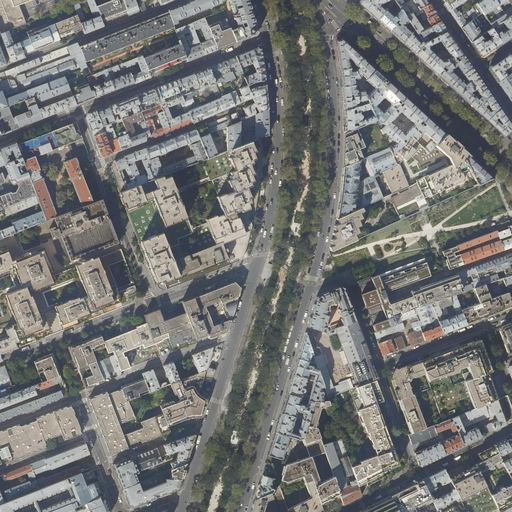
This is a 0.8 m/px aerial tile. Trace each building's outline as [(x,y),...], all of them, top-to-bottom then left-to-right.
[(0,0),(0,31),(1,34),(14,29),(25,24),(26,24),(18,5),(23,3),(30,0),(0,0)] [(94,30),(104,27),(102,22),(96,7),(93,0),(87,0),(74,5),(77,15),(85,34),(94,30)] [(123,0),(114,0),(96,7),(102,22),(116,17),(127,12),(123,0)] [(123,0),(127,12),(127,13),(129,17),(133,15),(139,12),(134,0),(123,0)] [(137,0),(142,12),(146,10),(142,0),(159,0),(161,4),(171,0),(137,0)] [(150,8),(146,0),(142,0),(146,10),(150,8)] [(194,0),(195,0),(179,6),(168,11),(168,12),(174,27),(175,30),(180,28),(177,21),(222,3),(221,2),(225,0),(227,0),(228,0),(229,0),(235,17),(234,18),(234,19),(235,19),(238,27),(231,30),(236,43),(241,41),(252,36),(255,35),(257,32),(256,27),(254,20),(252,12),(247,0),(194,0)] [(395,1),(394,0),(360,0),(359,4),(366,10),(370,14),(377,20),(395,1)] [(394,0),(395,1),(400,9),(404,15),(405,16),(429,4),(425,0),(394,0)] [(458,6),(465,1),(463,0),(449,0),(445,3),(444,4),(450,13),(456,22),(461,28),(482,13),(476,4),(471,7),(472,8),(468,11),(466,12),(464,8),(457,12),(455,10),(454,9),(458,6)] [(481,0),(476,4),(482,13),(484,15),(498,6),(494,0),(481,0)] [(511,0),(494,0),(498,6),(501,4),(503,6),(507,4),(507,5),(510,3),(511,6),(503,12),(507,18),(511,14),(511,0)] [(399,10),(400,9),(395,1),(377,20),(383,26),(390,32),(404,15),(400,9),(393,17),(391,15),(397,8),(399,10)] [(437,14),(433,8),(430,4),(429,4),(405,16),(414,30),(416,34),(441,22),(436,15),(437,14)] [(53,22),(54,24),(77,15),(74,5),(50,15),(53,22)] [(494,27),(507,18),(503,12),(499,7),(493,11),(498,19),(497,19),(496,18),(495,19),(495,18),(489,22),(491,26),(493,28),(494,27)] [(231,30),(223,10),(217,13),(204,18),(217,50),(226,47),(236,43),(231,30)] [(85,62),(174,27),(168,12),(154,18),(139,24),(120,31),(101,38),(84,45),(79,47),(85,62)] [(479,34),(480,28),(483,26),(487,32),(491,29),(493,28),(491,26),(489,22),(484,15),(482,13),(461,28),(466,35),(471,43),(481,36),(479,34)] [(414,30),(405,16),(404,15),(390,32),(396,38),(402,43),(414,30)] [(192,23),(204,55),(211,53),(217,50),(204,18),(192,23)] [(511,24),(507,18),(494,27),(496,29),(492,31),(501,43),(510,38),(511,36),(511,24)] [(46,45),(60,40),(54,24),(53,22),(27,32),(28,34),(22,36),(22,35),(22,33),(22,32),(22,31),(23,30),(24,30),(25,29),(26,29),(27,29),(25,24),(14,29),(21,47),(22,50),(23,54),(46,45)] [(444,27),(441,22),(416,34),(418,36),(421,41),(423,44),(429,41),(425,36),(426,35),(433,31),(434,32),(438,37),(448,32),(444,27)] [(175,30),(176,34),(179,40),(179,41),(181,44),(186,59),(187,62),(196,58),(204,55),(192,23),(180,28),(175,30)] [(21,47),(14,29),(1,34),(0,33),(0,67),(7,65),(0,46),(0,38),(2,38),(11,63),(17,61),(25,58),(23,54),(22,50),(19,52),(18,50),(16,50),(16,49),(21,47)] [(491,29),(487,32),(486,32),(489,36),(490,35),(492,37),(484,43),(482,40),(483,40),(481,36),(471,43),(476,50),(480,56),(483,56),(493,49),(501,43),(492,31),(491,29)] [(418,36),(416,34),(414,30),(402,43),(409,49),(415,55),(424,45),(423,44),(421,41),(420,43),(416,39),(418,36)] [(448,32),(438,37),(429,41),(423,44),(424,45),(415,55),(421,60),(426,65),(436,55),(429,49),(429,47),(440,41),(445,49),(455,42),(451,37),(448,32)] [(179,40),(176,34),(166,38),(168,44),(179,40)] [(356,66),(363,58),(352,48),(341,38),(338,40),(336,41),(338,56),(339,61),(340,70),(352,68),(350,68),(347,57),(348,57),(349,57),(349,58),(356,66)] [(4,96),(19,90),(17,85),(14,80),(8,79),(2,82),(1,79),(0,79),(0,109),(9,106),(23,101),(37,96),(68,83),(64,76),(87,67),(85,62),(79,47),(78,45),(77,42),(59,49),(45,55),(31,61),(17,66),(1,72),(0,72),(0,75),(0,76),(7,75),(19,72),(68,53),(66,48),(67,48),(71,55),(17,76),(19,81),(20,81),(23,88),(25,88),(27,87),(28,87),(33,85),(39,82),(39,83),(45,81),(47,84),(45,84),(27,91),(5,99),(4,96)] [(455,42),(445,49),(451,57),(445,61),(442,61),(436,55),(426,65),(432,70),(438,76),(446,67),(463,55),(459,48),(455,42)] [(186,59),(181,44),(179,45),(143,59),(148,74),(154,72),(179,62),(186,59)] [(236,57),(240,68),(252,63),(256,72),(244,77),(247,85),(256,82),(266,80),(264,66),(264,65),(261,49),(257,48),(247,52),(235,56),(236,57)] [(511,73),(511,72),(511,60),(508,54),(499,60),(490,66),(489,69),(493,75),(498,82),(508,76),(504,71),(507,68),(511,73)] [(463,74),(472,68),(468,61),(463,55),(446,67),(438,76),(444,81),(450,87),(458,77),(460,76),(463,74)] [(150,78),(148,74),(143,59),(142,56),(131,60),(107,70),(115,90),(124,86),(134,83),(134,84),(141,81),(150,78)] [(223,62),(209,67),(215,83),(220,95),(220,96),(248,85),(247,85),(244,77),(240,68),(236,57),(232,58),(223,62)] [(362,85),(376,70),(369,64),(363,58),(356,66),(353,68),(362,85)] [(201,70),(193,73),(199,89),(205,87),(203,83),(205,83),(204,82),(205,81),(206,82),(207,82),(209,86),(215,83),(209,67),(201,70)] [(362,85),(353,68),(352,68),(340,70),(341,79),(342,87),(362,85)] [(463,74),(467,80),(465,82),(460,76),(458,77),(450,87),(459,95),(469,104),(476,96),(486,89),(479,78),(472,68),(463,74)] [(95,90),(93,90),(95,98),(106,94),(115,90),(107,70),(91,76),(87,77),(88,79),(92,88),(94,87),(95,90)] [(383,76),(376,70),(362,85),(364,91),(370,85),(374,88),(366,97),(368,103),(369,105),(389,82),(383,76)] [(511,72),(511,73),(508,76),(498,82),(504,91),(511,102),(511,72)] [(178,79),(185,95),(199,89),(193,73),(186,76),(178,79)] [(95,98),(93,90),(92,88),(88,79),(77,83),(76,82),(68,85),(70,90),(72,89),(75,95),(73,96),(76,105),(82,103),(90,100),(95,98)] [(167,84),(157,87),(163,103),(171,100),(169,96),(172,95),(173,99),(182,96),(185,95),(178,79),(167,84)] [(256,82),(247,85),(248,85),(220,96),(221,97),(206,104),(205,100),(200,102),(200,101),(197,102),(195,97),(212,91),(214,97),(220,95),(215,83),(209,86),(205,87),(199,89),(185,95),(182,96),(193,123),(235,105),(250,99),(251,100),(252,100),(253,99),(255,102),(243,108),(246,115),(243,117),(243,115),(239,116),(237,112),(207,124),(202,126),(203,126),(196,129),(199,138),(209,134),(227,127),(240,121),(268,109),(268,105),(268,97),(267,94),(267,88),(266,86),(266,80),(256,82)] [(379,126),(406,97),(396,88),(389,82),(369,105),(376,120),(379,126)] [(43,111),(39,113),(42,119),(57,113),(76,105),(73,96),(70,90),(68,85),(68,83),(37,96),(43,111)] [(343,99),(366,96),(364,91),(362,85),(342,87),(342,92),(343,99)] [(147,126),(150,136),(150,137),(156,137),(193,123),(182,96),(173,99),(171,100),(163,103),(157,87),(156,88),(154,89),(160,105),(142,111),(141,112),(147,126)] [(145,92),(136,95),(142,111),(160,105),(154,89),(145,92)] [(504,137),(511,129),(511,126),(506,118),(491,95),(486,89),(476,96),(469,104),(484,119),(501,134),(504,137)] [(118,102),(108,106),(114,122),(119,120),(116,115),(119,114),(121,119),(122,119),(129,116),(128,114),(128,113),(127,112),(129,111),(130,110),(129,108),(131,107),(133,112),(132,113),(132,115),(141,112),(142,111),(136,95),(118,102)] [(43,111),(37,96),(23,101),(25,107),(26,107),(28,111),(15,116),(15,117),(18,124),(18,125),(19,127),(23,126),(31,123),(30,121),(34,120),(34,122),(39,120),(42,119),(39,113),(43,111)] [(366,97),(366,96),(343,99),(343,106),(344,111),(357,107),(356,103),(357,103),(357,102),(358,102),(358,103),(362,102),(362,105),(368,103),(366,97)] [(411,136),(428,117),(421,112),(412,103),(406,97),(379,126),(387,145),(392,139),(396,143),(392,147),(390,145),(388,146),(389,148),(392,156),(411,136)] [(369,105),(368,103),(362,105),(357,107),(344,111),(344,121),(344,133),(376,120),(369,105)] [(13,118),(9,106),(0,109),(0,132),(1,135),(5,134),(1,123),(4,122),(9,120),(12,131),(20,128),(19,127),(18,125),(18,124),(15,117),(13,118)] [(114,122),(108,106),(103,108),(96,111),(99,119),(100,121),(102,127),(103,126),(104,126),(111,123),(114,122)] [(269,135),(269,128),(268,115),(268,109),(240,121),(227,127),(227,151),(234,148),(240,146),(240,128),(255,126),(255,133),(252,133),(252,134),(244,134),(244,144),(254,141),(259,139),(269,135)] [(96,120),(99,119),(96,111),(93,112),(88,114),(86,117),(89,124),(91,131),(102,127),(100,121),(98,121),(99,122),(97,123),(96,120)] [(141,112),(132,115),(129,116),(122,119),(126,130),(130,140),(131,142),(133,146),(146,141),(146,137),(150,136),(147,126),(141,112)] [(437,126),(428,117),(411,136),(415,140),(423,131),(433,140),(431,142),(431,141),(424,148),(429,152),(446,134),(437,126)] [(387,145),(379,126),(376,120),(344,133),(344,142),(344,148),(345,152),(343,153),(345,156),(343,156),(345,161),(343,162),(344,165),(343,167),(360,160),(362,159),(389,148),(388,146),(387,145)] [(49,219),(56,217),(39,170),(39,169),(34,157),(66,144),(72,159),(64,162),(70,178),(71,178),(82,207),(93,203),(78,164),(76,158),(75,158),(69,143),(74,142),(78,153),(86,150),(85,146),(82,147),(79,140),(82,138),(78,128),(76,122),(62,128),(52,132),(35,138),(21,144),(17,145),(22,157),(36,195),(39,202),(41,208),(43,214),(47,212),(49,219)] [(114,131),(111,123),(104,126),(104,127),(105,127),(106,127),(108,132),(114,131)] [(105,133),(103,126),(102,127),(91,131),(92,134),(93,137),(104,132),(104,134),(105,133)] [(199,138),(196,129),(184,133),(153,145),(145,148),(157,178),(168,174),(204,160),(208,158),(205,150),(203,146),(199,138)] [(130,140),(126,130),(117,133),(119,137),(118,137),(118,138),(118,139),(117,139),(119,144),(120,146),(131,142),(130,140)] [(117,139),(114,131),(108,132),(105,133),(104,134),(104,132),(93,137),(97,146),(101,156),(101,157),(102,157),(103,157),(104,157),(113,154),(112,154),(121,150),(120,146),(119,144),(117,139)] [(209,134),(199,138),(203,146),(205,145),(206,145),(207,149),(206,150),(205,150),(208,158),(224,152),(221,145),(215,147),(209,134)] [(424,148),(415,140),(411,136),(392,156),(397,166),(382,172),(391,194),(408,187),(399,164),(403,159),(406,161),(411,155),(418,163),(417,165),(419,169),(442,158),(445,155),(448,158),(450,166),(416,181),(417,183),(424,198),(464,180),(460,172),(469,168),(464,158),(470,156),(466,153),(462,148),(446,134),(429,152),(424,148)] [(261,162),(262,148),(262,145),(261,142),(259,139),(254,141),(244,144),(240,146),(234,148),(227,151),(224,152),(208,158),(204,160),(210,176),(174,190),(168,174),(157,178),(154,179),(157,189),(150,191),(143,194),(142,193),(143,192),(140,184),(136,186),(126,190),(119,192),(122,201),(123,201),(126,209),(127,211),(129,218),(139,243),(138,243),(141,249),(146,263),(147,263),(148,267),(152,265),(156,277),(158,282),(156,283),(158,288),(163,290),(243,259),(245,252),(250,234),(252,225),(251,222),(253,221),(254,218),(253,217),(252,217),(251,214),(255,212),(258,194),(260,181),(261,167),(261,162)] [(0,152),(5,164),(22,157),(17,145),(16,142),(7,145),(0,148),(0,152)] [(140,184),(154,179),(157,178),(145,148),(134,153),(124,157),(136,186),(140,184)] [(397,166),(392,156),(389,148),(362,159),(370,177),(373,176),(382,172),(397,166)] [(0,184),(4,183),(4,180),(1,173),(0,169),(0,166),(5,164),(12,183),(13,184),(18,182),(19,186),(16,192),(15,192),(12,193),(11,192),(9,191),(0,194),(0,209),(36,195),(22,157),(5,164),(0,152),(0,184)] [(481,166),(470,156),(464,158),(469,168),(474,178),(477,177),(478,178),(478,180),(476,181),(478,185),(494,178),(481,166)] [(114,160),(126,190),(136,186),(124,157),(120,158),(114,160)] [(119,192),(126,190),(114,160),(111,166),(113,172),(117,186),(119,192)] [(360,160),(343,167),(342,170),(342,175),(341,180),(341,188),(340,192),(356,195),(358,182),(360,160)] [(373,176),(370,177),(358,182),(356,195),(340,192),(339,198),(338,208),(337,212),(336,219),(361,207),(382,198),(373,176)] [(417,183),(408,187),(391,194),(389,195),(398,216),(393,219),(394,222),(428,207),(424,198),(417,183)] [(0,238),(12,234),(34,225),(46,221),(43,214),(41,208),(10,220),(12,225),(0,230),(0,229),(0,217),(39,202),(36,195),(0,209),(0,238)] [(104,206),(101,199),(93,203),(82,207),(74,210),(69,212),(56,217),(49,219),(46,221),(34,225),(41,243),(49,239),(52,238),(53,240),(58,238),(58,237),(60,236),(70,262),(118,243),(117,241),(111,224),(104,206)] [(361,207),(336,219),(338,224),(336,225),(335,225),(337,231),(333,232),(336,238),(332,239),(334,245),(330,246),(332,250),(356,240),(354,235),(358,233),(356,227),(360,226),(358,220),(361,219),(359,213),(363,212),(361,207)] [(508,229),(497,233),(499,239),(510,235),(508,229)] [(497,233),(496,231),(456,246),(458,251),(495,237),(496,241),(459,255),(463,264),(468,263),(496,253),(503,250),(500,242),(499,239),(497,233)] [(0,327),(4,326),(11,324),(20,347),(24,345),(42,338),(58,332),(76,325),(94,318),(112,311),(122,306),(119,300),(120,299),(117,292),(134,286),(133,283),(117,289),(108,265),(124,259),(120,249),(54,276),(52,271),(50,271),(49,269),(51,268),(48,261),(46,262),(45,259),(47,258),(44,250),(37,252),(31,254),(30,252),(23,255),(23,256),(21,257),(12,234),(0,238),(0,327)] [(509,239),(500,242),(503,250),(509,248),(511,246),(511,239),(511,236),(509,237),(509,239)] [(456,246),(449,249),(442,251),(444,256),(446,256),(447,259),(445,260),(447,263),(448,267),(449,269),(463,264),(459,255),(458,251),(456,246)] [(499,258),(491,261),(499,279),(503,278),(511,274),(505,256),(499,258)] [(416,261),(422,277),(430,274),(424,258),(416,261)] [(422,277),(416,261),(378,275),(378,276),(385,293),(418,280),(418,278),(422,277)] [(482,264),(474,267),(481,286),(499,279),(491,261),(482,264)] [(466,270),(465,270),(467,276),(471,275),(473,281),(470,282),(471,284),(472,289),(481,286),(474,267),(472,268),(466,270)] [(457,273),(457,274),(464,292),(472,289),(471,284),(468,285),(466,278),(467,276),(465,270),(464,271),(460,272),(457,273)] [(410,291),(412,296),(416,308),(431,303),(434,302),(455,295),(464,292),(457,274),(455,275),(441,280),(420,288),(419,290),(417,291),(414,292),(412,291),(410,291)] [(511,284),(511,274),(503,278),(506,286),(506,287),(511,284)] [(357,282),(359,287),(369,317),(374,328),(375,332),(397,325),(393,316),(389,304),(385,293),(378,276),(371,278),(371,277),(357,282)] [(506,286),(503,278),(499,279),(481,286),(472,289),(464,292),(455,295),(466,324),(476,320),(497,312),(511,306),(511,302),(509,295),(506,286)] [(237,299),(241,288),(235,282),(194,298),(199,313),(202,320),(208,335),(209,338),(227,332),(231,321),(232,318),(234,308),(237,299)] [(119,300),(122,306),(131,303),(133,302),(137,293),(135,288),(134,286),(117,292),(120,299),(119,300)] [(343,325),(356,321),(354,314),(347,295),(344,288),(341,287),(317,296),(316,297),(311,313),(307,326),(325,331),(328,330),(327,327),(326,326),(325,326),(327,322),(325,321),(330,308),(328,308),(329,305),(333,304),(334,303),(337,302),(339,308),(338,308),(341,318),(340,318),(343,325)] [(433,307),(443,334),(454,330),(467,325),(466,324),(455,295),(434,302),(435,306),(433,307)] [(393,303),(389,304),(393,316),(413,309),(416,308),(412,296),(409,297),(405,299),(401,300),(396,302),(393,303)] [(208,335),(202,320),(198,321),(196,314),(199,313),(194,298),(193,297),(188,299),(181,301),(186,313),(163,321),(159,310),(151,313),(144,316),(147,323),(152,338),(167,333),(169,336),(173,348),(180,345),(201,338),(208,335)] [(433,307),(431,303),(416,308),(413,309),(415,316),(416,318),(425,341),(433,338),(443,334),(433,307)] [(401,321),(415,316),(413,309),(393,316),(397,325),(375,332),(374,333),(375,335),(380,349),(383,356),(389,354),(405,348),(401,337),(399,337),(398,336),(396,337),(396,336),(393,337),(392,336),(382,339),(381,337),(404,329),(401,321)] [(425,341),(416,318),(410,320),(415,332),(407,335),(411,346),(425,341)] [(378,379),(356,321),(343,325),(339,327),(335,328),(356,384),(354,385),(355,386),(357,386),(377,379),(378,379)] [(503,326),(500,332),(503,342),(507,350),(508,350),(509,351),(511,352),(511,351),(511,322),(510,323),(503,326)] [(152,338),(147,323),(136,328),(136,329),(134,330),(138,341),(143,340),(144,343),(145,343),(146,346),(163,340),(162,338),(169,336),(167,333),(152,338)] [(20,347),(11,324),(4,326),(7,333),(0,335),(0,354),(10,350),(20,347)] [(122,353),(143,345),(144,347),(146,346),(145,343),(144,343),(143,340),(138,341),(134,330),(118,337),(104,342),(106,347),(108,353),(113,351),(114,355),(121,371),(124,369),(130,367),(126,358),(124,358),(122,353)] [(311,354),(313,354),(305,332),(300,350),(298,356),(297,359),(310,363),(316,365),(314,359),(312,358),(311,356),(311,354)] [(305,332),(313,354),(314,359),(316,365),(317,368),(323,384),(328,397),(350,389),(347,380),(338,383),(339,385),(333,387),(320,348),(318,348),(313,334),(305,332)] [(78,369),(96,362),(93,351),(106,347),(104,342),(102,336),(84,342),(69,348),(72,353),(75,363),(78,369)] [(431,358),(426,360),(424,360),(425,362),(421,363),(425,373),(440,415),(460,407),(457,401),(470,396),(476,408),(484,405),(483,402),(487,400),(488,403),(497,400),(505,421),(511,417),(511,408),(507,396),(499,375),(489,379),(487,372),(491,371),(485,355),(481,342),(480,340),(475,342),(474,342),(472,337),(448,346),(432,352),(431,353),(430,354),(430,356),(431,358)] [(206,371),(204,377),(213,379),(213,376),(215,372),(215,370),(209,368),(210,365),(209,364),(210,360),(212,354),(214,355),(214,352),(220,354),(221,352),(223,344),(214,347),(191,355),(194,360),(196,368),(197,368),(198,373),(205,371),(206,371)] [(43,358),(34,361),(42,382),(60,376),(58,372),(54,360),(52,354),(43,358)] [(96,362),(105,382),(111,379),(108,373),(114,371),(117,377),(122,375),(121,371),(114,355),(96,362)] [(310,363),(297,359),(295,366),(292,375),(307,379),(314,381),(323,384),(317,368),(310,365),(310,363)] [(425,373),(421,363),(420,360),(401,367),(397,369),(396,368),(396,369),(393,376),(393,377),(396,383),(398,389),(395,390),(398,400),(412,394),(410,388),(411,387),(410,383),(409,384),(408,381),(410,381),(411,380),(411,379),(411,378),(414,377),(425,373)] [(78,369),(85,389),(89,387),(99,384),(105,382),(96,362),(78,369)] [(170,384),(180,380),(173,362),(163,366),(170,384)] [(0,381),(9,378),(4,365),(0,366),(0,381)] [(143,378),(145,382),(148,381),(150,386),(147,388),(149,392),(160,388),(152,369),(141,373),(143,378)] [(205,371),(198,373),(180,380),(170,384),(168,385),(162,387),(160,388),(149,392),(128,401),(135,417),(136,420),(137,423),(141,421),(154,416),(161,435),(168,433),(170,432),(170,431),(167,425),(171,424),(174,422),(188,417),(191,416),(194,416),(196,416),(197,416),(199,416),(200,416),(201,416),(201,415),(205,402),(205,400),(203,399),(198,396),(203,379),(204,377),(206,371),(205,371)] [(304,388),(307,379),(292,375),(289,384),(287,391),(286,393),(314,402),(329,400),(328,397),(323,384),(314,381),(310,395),(303,392),(304,392),(305,391),(305,390),(305,389),(304,388)] [(0,408),(37,395),(36,391),(39,390),(40,390),(60,382),(64,391),(61,392),(61,391),(0,413),(0,421),(63,397),(66,396),(64,393),(64,392),(66,391),(62,381),(61,379),(60,376),(42,382),(23,390),(0,398),(0,408)] [(106,392),(89,399),(90,402),(103,436),(120,429),(119,424),(135,417),(128,401),(149,392),(147,388),(145,382),(143,378),(124,385),(121,387),(121,389),(107,394),(106,392)] [(384,400),(377,379),(357,386),(351,389),(367,432),(368,432),(377,455),(392,449),(387,436),(380,416),(376,405),(375,403),(384,400)] [(0,398),(23,390),(22,388),(15,390),(13,386),(0,390),(0,398)] [(426,396),(423,390),(412,394),(398,400),(404,414),(411,433),(427,428),(416,400),(426,396)] [(308,421),(311,413),(309,412),(309,411),(310,409),(312,410),(314,402),(286,393),(284,402),(281,413),(300,418),(302,419),(308,421)] [(330,404),(329,400),(314,402),(312,410),(311,413),(308,421),(306,430),(305,432),(303,438),(310,457),(286,465),(281,480),(287,481),(303,476),(306,483),(313,480),(320,503),(330,497),(339,493),(334,476),(320,483),(311,457),(325,452),(323,445),(317,428),(315,427),(320,408),(330,404)] [(488,403),(484,405),(476,408),(451,418),(463,445),(473,441),(481,437),(477,428),(476,428),(467,432),(466,433),(465,434),(462,427),(464,426),(464,427),(495,414),(497,420),(486,425),(490,432),(499,428),(506,425),(505,421),(497,400),(488,403)] [(81,434),(71,405),(69,406),(44,415),(36,418),(35,418),(36,421),(20,427),(19,424),(24,439),(30,454),(46,448),(44,441),(61,435),(64,441),(81,434)] [(297,429),(300,418),(281,413),(278,422),(277,424),(275,432),(289,436),(292,437),(299,439),(303,438),(305,432),(302,432),(303,430),(306,430),(308,421),(302,419),(299,428),(298,429),(298,430),(299,431),(298,434),(291,432),(292,428),(297,429)] [(161,435),(154,416),(141,421),(143,427),(123,435),(120,429),(103,436),(107,448),(110,455),(118,451),(127,448),(127,445),(129,445),(140,440),(141,443),(143,442),(154,438),(161,435)] [(444,455),(454,450),(463,445),(451,418),(443,422),(433,426),(444,455)] [(24,439),(19,424),(13,427),(0,431),(0,448),(7,446),(24,439)] [(433,426),(427,428),(411,433),(408,434),(413,450),(419,465),(421,466),(432,461),(444,455),(433,426)] [(288,441),(289,436),(275,432),(271,444),(268,454),(269,455),(282,459),(285,450),(287,450),(290,442),(288,441)] [(191,449),(195,435),(184,438),(180,439),(175,441),(176,441),(177,444),(174,445),(173,442),(174,442),(168,443),(163,445),(167,455),(179,450),(175,461),(170,463),(172,469),(187,463),(189,454),(191,449)] [(342,438),(323,445),(325,452),(334,476),(339,493),(342,499),(344,505),(352,500),(361,495),(361,493),(357,482),(351,466),(342,438)] [(30,454),(24,439),(7,446),(12,461),(16,459),(25,456),(30,454)] [(511,453),(506,441),(505,439),(500,442),(494,445),(500,456),(507,452),(510,459),(503,462),(505,467),(511,480),(511,453)] [(51,456),(30,464),(34,475),(48,469),(50,468),(51,469),(89,454),(87,449),(85,443),(51,456)] [(155,467),(155,465),(162,463),(160,457),(167,455),(163,445),(153,449),(146,452),(121,461),(112,465),(118,478),(122,488),(138,482),(135,473),(148,468),(150,469),(155,467)] [(482,454),(481,454),(480,453),(478,454),(478,455),(480,459),(482,461),(475,464),(475,465),(481,475),(487,472),(487,471),(489,470),(489,469),(490,469),(491,469),(493,468),(493,467),(492,465),(493,464),(497,472),(505,467),(503,462),(500,456),(494,445),(491,447),(486,450),(486,451),(485,451),(481,453),(482,454)] [(7,446),(0,448),(0,458),(6,456),(9,462),(12,461),(7,446)] [(392,449),(377,455),(375,456),(376,456),(384,478),(396,472),(402,469),(406,460),(403,452),(401,446),(392,449)] [(275,473),(269,455),(268,454),(263,470),(262,474),(269,476),(270,472),(275,473)] [(361,463),(351,466),(357,482),(366,479),(368,486),(374,483),(384,478),(376,456),(360,461),(361,463)] [(182,477),(187,463),(172,469),(168,471),(169,479),(179,478),(182,479),(182,477)] [(452,467),(445,470),(450,481),(451,483),(461,502),(466,511),(491,511),(498,509),(491,495),(482,478),(481,475),(475,465),(465,470),(462,463),(460,463),(452,467)] [(35,477),(34,475),(30,464),(0,475),(0,503),(39,488),(35,478),(33,479),(34,481),(30,482),(29,481),(22,484),(21,480),(2,488),(3,489),(0,489),(0,483),(27,473),(29,479),(35,477)] [(37,478),(35,478),(39,488),(80,472),(83,471),(82,469),(80,470),(78,466),(77,465),(44,479),(43,477),(37,479),(37,478)] [(432,475),(422,480),(428,492),(434,489),(433,489),(436,487),(435,485),(436,484),(436,482),(438,481),(439,482),(440,482),(441,484),(441,485),(444,483),(444,484),(450,481),(445,470),(444,469),(432,475)] [(181,482),(182,479),(179,478),(169,479),(168,471),(138,482),(122,488),(125,497),(128,504),(134,506),(153,499),(177,489),(177,490),(178,490),(181,482)] [(102,496),(104,495),(100,485),(94,487),(92,483),(85,486),(80,472),(39,488),(0,503),(0,511),(61,511),(85,503),(102,496)] [(97,483),(99,482),(96,472),(93,473),(90,474),(93,483),(97,482),(97,483)] [(274,478),(269,476),(262,474),(259,484),(257,489),(257,491),(254,498),(271,492),(274,490),(276,490),(271,488),(273,483),(272,483),(274,481),(274,478)] [(313,480),(306,483),(310,494),(311,493),(312,497),(288,509),(288,511),(316,511),(322,509),(320,503),(313,480)] [(406,511),(402,504),(407,501),(418,509),(425,505),(431,509),(432,511),(438,511),(430,497),(428,492),(422,480),(420,481),(420,480),(406,487),(398,491),(399,491),(400,493),(398,496),(397,495),(394,494),(392,494),(392,495),(391,496),(390,495),(398,511),(406,511)] [(433,495),(430,497),(438,511),(441,511),(439,508),(440,507),(440,506),(454,499),(454,500),(456,500),(458,504),(461,502),(451,483),(448,485),(451,489),(450,491),(450,492),(446,493),(440,496),(436,498),(434,498),(433,495)] [(511,501),(511,483),(504,488),(503,486),(502,486),(501,487),(500,488),(500,490),(491,495),(498,509),(502,506),(511,501)] [(273,497),(271,492),(254,498),(252,506),(250,511),(262,511),(266,500),(273,497)] [(288,509),(282,494),(282,493),(277,495),(276,495),(282,511),(287,511),(288,511),(288,509)] [(379,501),(358,511),(398,511),(390,495),(379,501)] [(110,511),(105,498),(103,499),(102,496),(85,503),(88,511),(110,511)] [(61,511),(88,511),(85,503),(61,511)]
